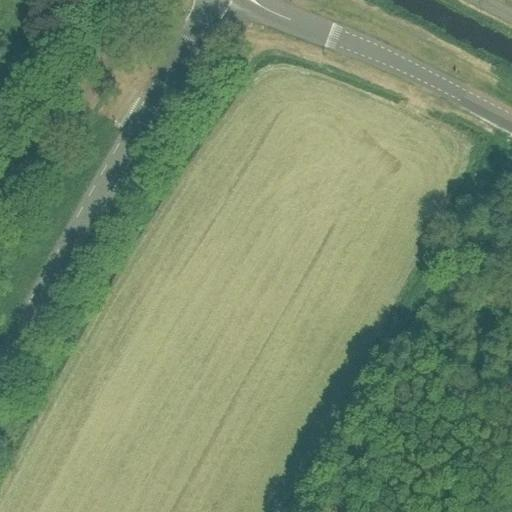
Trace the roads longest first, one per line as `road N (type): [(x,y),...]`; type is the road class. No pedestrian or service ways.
road 1 (tertiary): [(0,370),(218,0)]
road 2 (unclassified): [(511,124),(253,0)]
road 3 (unclassified): [(0,181),(75,111),(145,0)]
